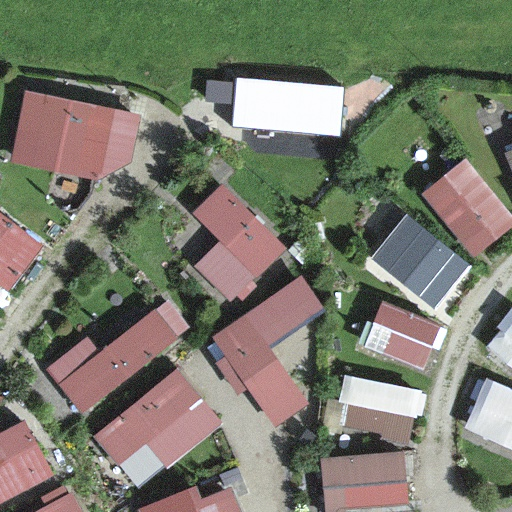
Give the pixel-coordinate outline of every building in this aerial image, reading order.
[(237,79),(236,130),(344,132),(345,81),(237,79)] [(26,87),(10,157),(130,185),(147,115),(26,87)] [(511,207),(465,155),(424,191),(479,254),(511,225),(511,207)] [(219,241),(197,262),(233,300),(290,246),(227,180),(192,212),(219,241)] [(0,206),(0,287),(7,294),(47,246),(0,206)] [(439,312),(477,264),(410,211),(372,258),(439,312)] [(312,402),(274,347),(329,309),(302,270),(210,334),(275,427),(312,402)] [(91,332),(47,366),(83,412),(190,330),(166,300),(103,348),(91,332)] [(366,348),(431,368),(446,320),(381,300),(366,348)] [(511,311),(487,345),(511,363),(511,311)] [(147,443),(168,467),(226,420),(179,363),(94,434),(120,465),(147,443)] [(339,420),(414,440),(427,391),(351,372),(339,420)] [(465,427),(511,447),(511,386),(487,376),(465,427)] [(25,414),(0,427),(0,505),(57,476),(25,414)] [(323,455),(325,508),(413,505),(411,452),(323,455)] [(138,505),(140,511),(244,511),(236,487),(202,500),(196,484),(138,505)] [(84,511),(75,490),(27,511),(84,511)]
